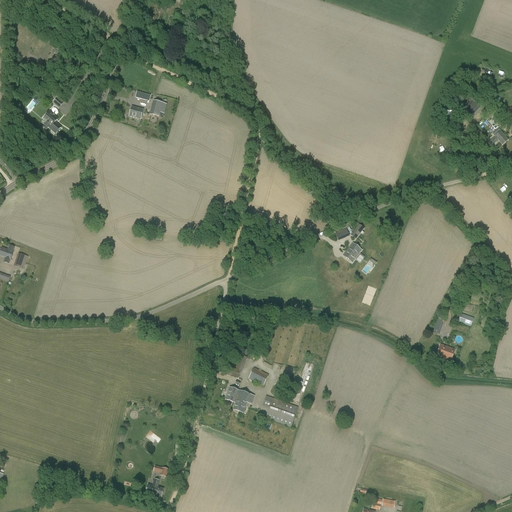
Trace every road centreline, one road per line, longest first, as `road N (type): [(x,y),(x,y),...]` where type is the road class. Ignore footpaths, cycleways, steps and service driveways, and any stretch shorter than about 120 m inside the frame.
road 1 (unclassified): [(0,307),(35,321),(126,318),(396,198),(472,177)]
road 2 (track): [(166,511),(208,373),(259,138),(243,108)]
road 3 (unclassified): [(0,196),(84,139),(137,0)]
road 4 (track): [(243,108),(120,47)]
